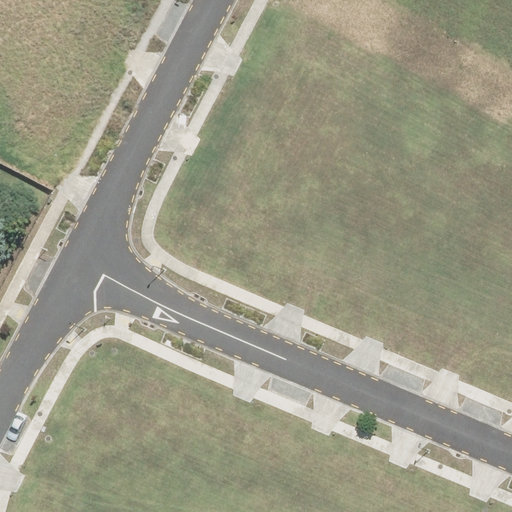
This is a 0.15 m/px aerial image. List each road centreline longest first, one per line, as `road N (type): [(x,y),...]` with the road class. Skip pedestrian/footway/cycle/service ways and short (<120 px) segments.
road 1 (residential): [(79,262),(511,448)]
road 2 (residential): [(79,262),(215,0)]
road 3 (residential): [(0,403),(79,262)]
